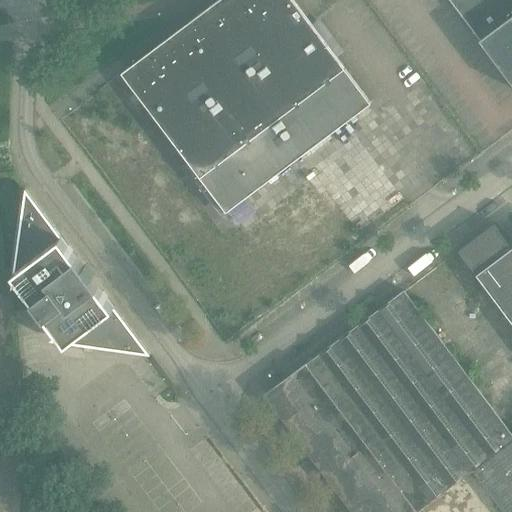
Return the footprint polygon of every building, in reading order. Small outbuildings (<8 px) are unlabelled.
[(219,0),(122,73),(227,213),(372,104),(293,0),(219,0)] [(511,0),(449,0),(511,83),(511,0)] [(51,340),(151,355),(93,277),(96,276),(87,264),(84,266),(26,189),(23,211),(12,289),(21,282),(60,333),(51,340)] [(511,248),(494,224),(458,251),(459,252),(477,276),(477,275),(511,322),(511,248)] [(404,292),(267,395),(329,478),(340,493),(354,511),(418,511),(473,471),(511,441),(511,434),(405,292),(404,292)]
